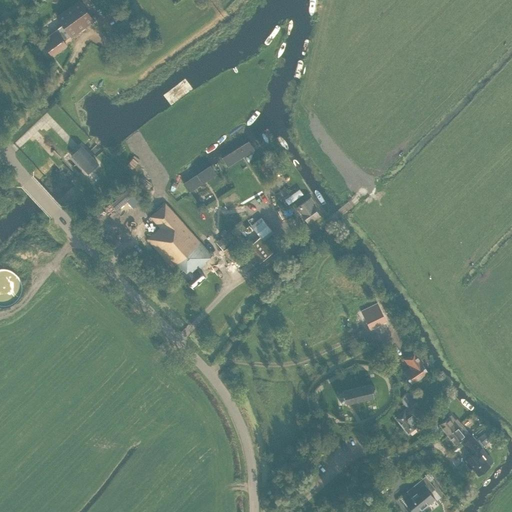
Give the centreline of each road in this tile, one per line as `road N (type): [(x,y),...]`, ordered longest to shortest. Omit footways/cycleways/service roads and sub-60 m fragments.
road 1 (tertiary): [(254,511),(247,440),(224,394),(56,212)]
road 2 (track): [(286,511),(366,449),(388,460),(433,439),(458,464)]
road 3 (track): [(210,375),(226,361),(296,362),(365,334),(390,338)]
